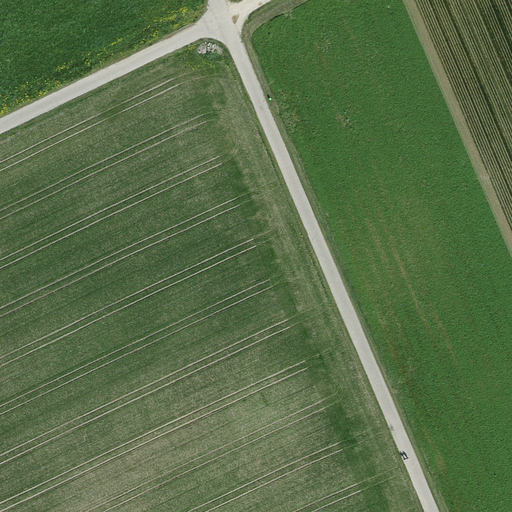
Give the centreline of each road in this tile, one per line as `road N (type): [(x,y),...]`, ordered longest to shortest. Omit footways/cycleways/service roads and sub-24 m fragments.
road 1 (track): [(219,19),(426,511)]
road 2 (track): [(0,128),(219,19)]
